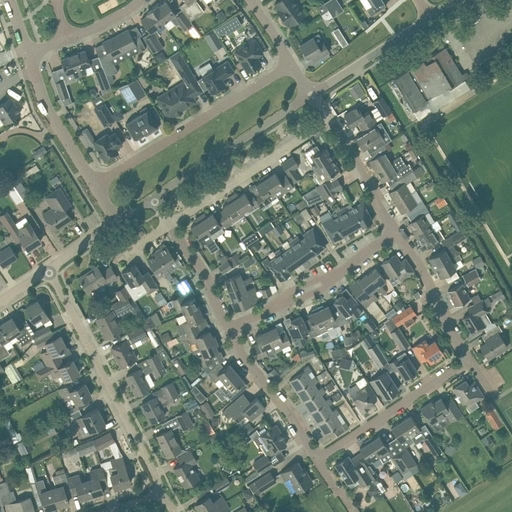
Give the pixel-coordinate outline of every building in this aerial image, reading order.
[(184,0),(186,1),(179,6),(182,9),(190,21),(204,11),(195,0),(184,0)] [(305,15),(294,0),(279,0),(275,3),(279,10),(277,11),(282,17),(282,18),(281,19),(281,20),(282,21),(282,22),(283,23),(284,24),(285,24),(286,24),(287,24),(288,26),(290,24),(291,25),(305,15)] [(336,0),(329,0),(324,4),(328,10),(328,11),(339,4),(336,0)] [(366,9),(370,16),(386,6),(382,0),(367,0),(371,6),(366,9)] [(158,5),(152,9),(163,23),(170,18),(176,25),(178,24),(184,31),(187,29),(188,27),(193,24),(190,21),(182,9),(175,14),(166,1),(159,6),(158,5)] [(155,29),(163,23),(152,9),(146,13),(147,15),(141,20),(150,32),(143,37),(153,52),(162,46),(157,38),(160,35),(155,29)] [(328,10),(321,14),(322,16),(324,19),(329,19),(332,17),(328,11),(328,10)] [(215,29),(214,29),(219,37),(226,33),(227,35),(242,25),(236,16),(220,25),(215,29)] [(188,27),(187,29),(196,40),(202,36),(193,24),(188,27)] [(136,26),(115,36),(126,58),(145,48),(139,36),(142,35),(136,26)] [(338,28),(333,31),(342,47),(348,43),(338,28)] [(214,30),(206,34),(215,50),(223,45),(214,30)] [(311,55),(314,61),(329,52),(318,34),(300,45),(308,58),(311,55)] [(108,53),(99,57),(103,67),(109,83),(114,81),(111,75),(118,72),(114,64),(126,58),(115,36),(102,42),(108,53)] [(254,39),(246,45),(235,51),(241,61),(244,66),(247,72),(261,64),(257,57),(263,53),(254,39)] [(445,47),(425,59),(393,79),(418,120),(431,112),(431,113),(438,109),(438,108),(448,102),(449,103),(455,99),(455,98),(470,88),(464,79),(467,77),(465,73),(462,74),(445,47)] [(73,54),(81,76),(86,74),(84,67),(91,65),(85,50),(73,54)] [(185,81),(157,98),(169,117),(175,114),(176,117),(183,112),(182,110),(186,107),(187,107),(191,105),(191,104),(195,101),(193,97),(203,91),(179,51),(170,57),(185,81)] [(166,58),(163,54),(160,53),(155,56),(159,62),(166,58)] [(81,76),(73,54),(61,59),(66,74),(73,72),(75,78),(81,76)] [(212,93),(226,85),(222,78),(227,75),(227,76),(234,72),(227,61),(202,76),(212,93)] [(103,67),(94,71),(103,94),(112,90),(109,83),(103,67)] [(137,78),(118,87),(128,104),(146,93),(137,78)] [(64,79),(55,82),(60,99),(70,96),(64,79)] [(360,81),(350,87),(356,99),(367,93),(360,81)] [(391,110),(382,97),(381,96),(373,101),(383,115),(391,110)] [(0,116),(5,123),(20,113),(10,98),(0,104),(0,116)] [(105,126),(115,119),(104,102),(94,109),(105,126)] [(358,122),(363,130),(377,121),(369,109),(362,114),(358,106),(344,115),(351,126),(358,122)] [(159,127),(154,119),(147,107),(140,111),(142,113),(125,123),(135,139),(149,130),(150,132),(159,127)] [(366,148),(369,153),(383,145),(386,143),(376,125),(355,138),(363,150),(366,148)] [(109,136),(107,133),(95,140),(87,127),(80,131),(89,146),(93,147),(95,145),(105,160),(118,152),(116,148),(122,144),(115,132),(109,136)] [(304,152),(316,145),(311,138),(300,146),(304,152)] [(317,145),(304,153),(312,165),(311,166),(314,170),(332,159),(325,148),(320,151),(317,145)] [(383,145),(369,153),(372,158),(369,160),(376,171),(391,162),(384,151),(386,150),(383,145)] [(44,146),(32,153),(35,158),(47,151),(44,146)] [(281,164),(287,173),(299,166),(293,156),(281,164)] [(386,180),(389,184),(413,169),(408,163),(405,164),(400,156),(391,162),(376,171),(382,182),(386,180)] [(319,193),(304,199),(308,205),(322,200),(328,196),(332,194),(334,192),(336,191),(343,187),(336,176),(334,173),(339,170),(332,159),(314,170),(316,175),(315,178),(323,190),(318,193),(319,193)] [(395,203),(410,193),(405,184),(425,172),(424,171),(426,169),(423,163),(413,169),(389,184),(392,190),(389,192),(395,203)] [(264,176),(274,192),(280,188),(283,193),(293,187),(286,175),(280,179),(275,172),(269,176),(268,174),(264,176)] [(254,196),(260,205),(261,207),(272,201),(273,203),(279,199),(274,192),(264,176),(260,179),(261,181),(256,185),(260,192),(254,196)] [(8,177),(2,181),(6,187),(16,203),(23,199),(14,185),(8,177)] [(425,185),(428,190),(435,185),(432,180),(425,185)] [(14,185),(23,199),(29,194),(21,181),(20,181),(18,182),(14,185)] [(57,209),(44,217),(53,230),(59,226),(64,223),(66,225),(72,220),(65,209),(71,205),(59,188),(48,195),(57,209)] [(232,197),(242,212),(247,208),(249,212),(260,205),(254,196),(251,192),(246,195),(244,192),(239,196),(237,194),(232,197)] [(408,216),(425,205),(422,200),(417,203),(410,193),(395,203),(402,213),(405,211),(408,216)] [(439,208),(447,203),(442,195),(434,200),(439,208)] [(219,213),(228,226),(244,215),(242,212),(232,197),(227,201),(228,203),(223,206),(224,209),(219,213)] [(350,203),(352,208),(362,226),(372,221),(365,207),(368,205),(364,197),(359,200),(358,198),(350,203)] [(303,200),(296,205),(299,209),(306,205),(303,200)] [(310,208),(315,215),(320,212),(315,204),(310,208)] [(429,210),(425,205),(408,216),(411,221),(408,223),(415,234),(430,224),(435,221),(430,224),(423,214),(429,210)] [(346,207),(341,209),(352,229),(361,224),(352,208),(348,210),(346,207)] [(300,212),(306,220),(311,217),(306,208),(300,212)] [(338,217),(334,219),(342,234),(352,229),(341,209),(335,212),(338,217)] [(7,210),(0,214),(0,218),(4,224),(10,234),(15,241),(15,242),(21,239),(27,249),(41,241),(25,217),(15,223),(7,210)] [(328,211),(319,216),(333,242),(343,236),(342,234),(334,219),(332,216),(331,216),(331,215),(330,214),(328,211)] [(199,216),(213,238),(221,233),(220,231),(228,226),(219,213),(214,216),(213,213),(207,217),(205,213),(199,216)] [(213,238),(199,216),(194,220),(196,224),(191,227),(197,237),(194,238),(200,246),(205,243),(206,245),(214,240),(213,238)] [(265,233),(274,227),(271,222),(262,228),(265,233)] [(305,237),(304,238),(314,251),(316,253),(326,246),(313,228),(311,229),(307,223),(299,229),(305,237)] [(430,224),(415,234),(417,238),(417,239),(417,241),(418,242),(420,243),(421,245),(425,242),(428,247),(444,238),(439,229),(435,232),(430,224)] [(433,269),(456,255),(454,252),(455,251),(456,249),(453,245),(458,242),(458,241),(467,236),(463,229),(441,241),(445,248),(429,258),(432,264),(430,265),(433,269)] [(293,239),(292,240),(305,258),(314,251),(304,238),(301,240),(296,233),(291,236),(293,239)] [(0,246),(2,250),(0,250),(0,260),(3,265),(17,256),(10,245),(10,244),(15,241),(10,234),(5,237),(5,239),(0,242),(0,246)] [(292,247),(287,251),(296,264),(305,258),(292,240),(288,242),(292,247)] [(240,244),(245,251),(249,248),(245,241),(240,244)] [(160,248),(156,251),(170,273),(175,270),(170,263),(176,259),(167,247),(162,250),(160,248)] [(280,249),(275,253),(288,270),(296,264),(287,251),(283,253),(280,249)] [(172,276),(170,273),(156,251),(151,254),(153,256),(147,260),(155,272),(161,268),(168,279),(172,276)] [(247,268),(257,261),(253,253),(242,260),(247,268)] [(268,258),(263,261),(268,269),(271,266),(280,279),(290,273),(288,270),(275,253),(277,256),(270,261),(268,258)] [(456,255),(433,269),(435,273),(437,272),(441,278),(463,265),(459,259),(461,258),(458,253),(456,255)] [(414,271),(407,260),(402,264),(395,254),(382,264),(391,277),(396,274),(400,280),(414,271)] [(232,267),(228,260),(224,255),(219,258),(222,264),(218,266),(223,273),(232,267)] [(122,272),(127,281),(131,286),(139,281),(147,293),(158,287),(151,276),(145,280),(135,264),(122,272)] [(117,277),(116,275),(110,267),(101,273),(97,266),(89,271),(90,272),(81,278),(80,277),(79,278),(81,281),(80,281),(81,283),(82,282),(88,292),(103,282),(105,285),(117,277)] [(368,274),(383,294),(387,291),(381,284),(386,280),(376,267),(368,274)] [(475,268),(462,275),(465,281),(448,290),(456,305),(470,298),(464,287),(481,279),(475,268)] [(358,280),(374,300),(375,301),(379,298),(373,291),(377,287),(383,294),(368,274),(367,273),(358,280)] [(229,290),(244,284),(252,280),(251,276),(242,280),(240,274),(225,280),(229,290)] [(177,284),(184,294),(192,288),(186,278),(177,284)] [(374,300),(358,280),(358,279),(349,286),(366,307),(369,304),(374,300)] [(232,300),(254,291),(256,290),(255,286),(246,290),(244,284),(229,290),(228,290),(232,300)] [(115,292),(120,300),(128,296),(131,295),(125,286),(115,292)] [(269,286),(261,289),(264,297),(272,294),(269,286)] [(505,297),(501,289),(492,294),(495,301),(499,299),(501,302),(506,299),(504,297),(505,297)] [(167,301),(161,291),(154,296),(160,305),(162,304),(167,301)] [(254,291),(232,300),(231,301),(235,311),(260,301),(258,297),(257,297),(254,291)] [(416,299),(421,296),(418,291),(413,294),(416,299)] [(185,314),(201,306),(199,302),(197,303),(194,297),(187,300),(184,294),(171,299),(176,309),(182,307),(185,314)] [(334,301),(345,315),(350,312),(354,317),(363,309),(352,295),(347,299),(343,294),(334,301)] [(117,312),(132,304),(128,296),(120,300),(113,304),(117,312)] [(404,305),(400,299),(393,305),(397,310),(404,305)] [(471,313),(463,318),(472,334),(485,326),(484,325),(490,322),(484,312),(488,310),(486,307),(482,299),(468,307),(471,313)] [(25,308),(30,317),(33,321),(40,317),(43,322),(49,318),(38,300),(25,308)] [(317,308),(327,330),(349,320),(345,315),(335,319),(329,305),(323,307),(323,305),(317,308)] [(392,317),(398,325),(403,322),(412,316),(416,313),(410,305),(392,317)] [(175,325),(180,336),(199,327),(196,321),(204,318),(201,312),(203,311),(201,306),(185,314),(187,320),(175,325)] [(311,338),(327,330),(317,308),(312,310),(313,312),(308,314),(310,318),(304,321),(308,331),(311,338)] [(397,312),(394,308),(385,314),(389,319),(397,312)] [(114,333),(123,329),(113,310),(97,319),(101,327),(102,326),(107,336),(106,337),(106,338),(113,334),(113,335),(115,334),(114,333)] [(382,310),(373,317),(377,323),(386,316),(382,310)] [(156,313),(147,317),(152,327),(160,324),(156,313)] [(303,334),(308,331),(304,321),(301,315),(290,320),(294,329),(288,331),(294,345),(306,340),(303,334)] [(412,316),(403,322),(406,327),(415,321),(412,316)] [(12,317),(0,324),(9,338),(14,335),(21,345),(33,338),(27,329),(22,332),(12,317)] [(370,317),(363,323),(370,331),(377,326),(370,317)] [(127,340),(111,348),(121,366),(136,358),(129,345),(147,335),(146,332),(147,332),(155,345),(160,342),(147,322),(128,332),(131,338),(127,340)] [(0,324),(0,359),(10,354),(7,350),(3,343),(9,338),(0,324)] [(498,324),(485,332),(489,338),(485,340),(486,342),(480,346),(488,359),(507,347),(498,333),(502,330),(500,327),(498,324)] [(48,325),(32,333),(35,339),(51,331),(48,325)] [(274,351),(276,352),(281,350),(280,348),(291,343),(286,331),(279,334),(276,326),(270,329),(269,326),(264,328),(274,351)] [(199,327),(180,336),(179,336),(181,341),(187,339),(191,350),(192,350),(216,340),(214,335),(212,336),(209,330),(202,333),(199,327)] [(269,355),(276,352),(274,351),(264,328),(260,330),(261,333),(255,336),(258,343),(252,346),(258,358),(268,354),(269,355)] [(391,333),(402,350),(410,344),(399,328),(391,333)] [(359,329),(343,338),(346,344),(362,336),(359,329)] [(35,339),(34,340),(37,347),(45,343),(45,344),(47,349),(40,353),(46,365),(46,366),(60,358),(57,352),(67,348),(60,335),(54,338),(51,331),(35,339)] [(160,337),(168,350),(175,345),(167,333),(160,337)] [(425,339),(413,348),(421,361),(427,357),(430,362),(440,356),(439,354),(442,352),(435,340),(428,344),(425,339)] [(216,340),(192,350),(195,358),(197,357),(201,366),(207,364),(210,371),(213,368),(216,366),(211,355),(218,352),(216,345),(218,344),(216,340)] [(376,344),(368,349),(379,365),(386,360),(376,344)] [(346,345),(331,350),(334,359),(349,354),(346,345)] [(150,363),(140,369),(126,376),(136,395),(149,388),(143,375),(153,370),(156,375),(165,370),(158,356),(162,354),(164,358),(168,356),(165,349),(157,353),(147,358),(150,363)] [(309,357),(307,350),(299,352),(301,359),(309,357)] [(397,358),(389,363),(394,371),(398,369),(404,379),(410,376),(412,376),(415,374),(415,372),(417,371),(405,351),(396,357),(397,358)] [(313,365),(319,361),(316,355),(309,359),(313,365)] [(180,357),(173,360),(180,375),(187,372),(180,357)] [(339,366),(349,368),(351,359),(341,357),(339,366)] [(36,371),(35,371),(39,379),(50,373),(52,377),(60,373),(64,380),(79,372),(73,359),(63,364),(60,358),(46,366),(42,368),(36,371)] [(13,362),(4,367),(5,369),(13,383),(22,377),(13,362)] [(40,362),(33,366),(35,370),(36,371),(42,368),(42,367),(40,362)] [(213,368),(210,371),(207,373),(215,382),(220,378),(224,382),(236,372),(229,363),(217,373),(213,368)] [(296,391),(316,379),(307,366),(303,368),(305,370),(289,380),(296,391)] [(316,376),(319,379),(327,375),(324,370),(316,376)] [(398,389),(386,370),(370,380),(375,387),(377,386),(385,398),(387,396),(389,396),(391,395),(393,394),(394,393),(396,391),(398,389)] [(236,372),(224,382),(219,387),(231,400),(242,391),(238,386),(244,380),(236,372)] [(376,395),(368,382),(367,383),(363,376),(355,382),(359,388),(350,394),(362,413),(374,404),(370,398),(376,395)] [(296,391),(304,402),(323,389),(321,387),(318,389),(314,383),(317,381),(316,379),(296,391)] [(484,395),(480,389),(474,380),(468,384),(465,379),(453,387),(462,402),(463,402),(466,406),(475,400),(476,401),(484,395)] [(165,393),(155,397),(159,404),(179,395),(172,381),(162,387),(165,393)] [(325,385),(329,391),(335,387),(331,381),(325,385)] [(69,383),(60,388),(58,389),(64,400),(70,397),(73,404),(91,395),(85,383),(72,389),(69,383)] [(195,385),(190,389),(196,395),(200,391),(195,385)] [(324,392),(323,389),(304,402),(311,413),(330,400),(328,397),(325,400),(321,394),(324,392)] [(332,395),(335,401),(341,397),(338,392),(332,395)] [(222,412),(228,419),(232,415),(238,422),(246,415),(251,421),(265,408),(256,397),(249,404),(241,395),(222,412)] [(155,397),(150,400),(141,405),(144,412),(146,411),(152,422),(164,415),(159,404),(155,397)] [(195,397),(184,402),(187,409),(198,405),(195,397)] [(430,402),(420,408),(431,424),(433,423),(437,429),(450,420),(451,421),(462,413),(452,398),(445,403),(441,397),(435,402),(431,404),(430,402)] [(311,413),(318,424),(338,411),(330,400),(311,413)] [(207,418),(214,415),(208,401),(201,404),(207,418)] [(97,407),(89,412),(75,419),(79,426),(85,423),(89,432),(106,424),(97,407)] [(486,414),(495,428),(502,423),(492,407),(488,410),(486,414)] [(175,415),(183,430),(194,425),(186,410),(175,415)] [(345,422),(338,411),(318,424),(325,435),(332,430),(345,422)] [(0,419),(14,442),(23,437),(20,432),(18,433),(7,415),(0,419)] [(411,415),(401,421),(415,443),(423,438),(425,437),(411,415)] [(56,431),(70,424),(66,416),(52,423),(56,431)] [(401,421),(391,428),(405,449),(410,444),(413,441),(401,421)] [(209,434),(215,431),(209,422),(204,424),(209,434)] [(248,432),(254,427),(249,422),(243,427),(248,432)] [(56,430),(52,423),(51,424),(45,427),(49,434),(54,431),(56,430)] [(256,429),(250,435),(253,439),(258,447),(260,445),(264,443),(271,454),(280,448),(286,444),(283,438),(284,437),(276,425),(260,435),(256,429)] [(170,429),(166,431),(157,436),(163,447),(161,448),(161,450),(163,455),(165,456),(167,455),(167,456),(181,449),(170,429)] [(110,432),(90,442),(92,448),(93,452),(115,441),(110,432)] [(431,433),(423,438),(433,455),(441,449),(431,433)] [(383,462),(391,457),(393,456),(379,435),(373,439),(372,437),(368,440),(383,462)] [(24,439),(17,442),(22,455),(29,452),(24,439)] [(374,469),(383,462),(368,440),(364,442),(366,444),(360,448),(365,456),(359,460),(372,479),(373,482),(378,488),(381,485),(380,483),(382,481),(374,469)] [(75,447),(78,453),(79,453),(92,448),(90,442),(89,441),(76,446),(76,447),(75,447)] [(233,457),(239,453),(234,446),(228,451),(233,457)] [(78,453),(75,447),(68,450),(73,462),(80,459),(78,453)] [(405,449),(399,452),(409,468),(415,464),(416,464),(406,448),(405,449)] [(190,450),(189,451),(180,456),(183,463),(174,468),(185,487),(199,478),(191,465),(197,461),(190,450)] [(399,452),(393,456),(391,457),(402,473),(409,468),(399,452)] [(266,455),(253,463),(260,474),(273,465),(266,455)] [(122,456),(112,459),(111,459),(113,466),(115,465),(117,471),(110,474),(115,488),(130,483),(122,456)] [(361,485),(372,479),(359,460),(359,459),(353,463),(348,456),(335,464),(347,483),(356,477),(361,485)] [(297,462),(289,467),(280,473),(285,480),(288,478),(297,491),(312,481),(306,472),(305,473),(297,462)] [(28,473),(35,471),(32,464),(26,466),(28,473)] [(415,464),(409,468),(413,474),(419,469),(415,464)] [(92,477),(86,479),(92,495),(103,492),(101,485),(107,483),(102,466),(90,470),(92,477)] [(409,468),(402,473),(405,479),(413,474),(409,468)] [(56,474),(52,475),(56,487),(51,488),(57,506),(68,503),(63,487),(69,485),(67,477),(65,471),(56,474)] [(270,471),(255,481),(261,490),(276,481),(270,471)] [(393,475),(397,482),(403,478),(398,471),(393,475)] [(78,474),(67,477),(69,485),(72,494),(78,492),(80,499),(92,495),(86,479),(81,481),(78,474)] [(231,483),(226,476),(213,484),(218,491),(231,483)] [(45,510),(57,506),(51,488),(46,490),(43,478),(30,482),(35,496),(41,494),(45,510)] [(3,481),(0,482),(0,493),(6,492),(9,503),(16,501),(13,490),(9,491),(6,481),(3,481)] [(460,481),(454,486),(457,491),(464,486),(460,481)] [(366,489),(371,496),(379,491),(375,484),(366,489)] [(199,511),(208,511),(225,502),(222,496),(212,501),(209,496),(195,504),(199,511)] [(33,511),(31,504),(29,497),(9,503),(11,511),(33,511)] [(225,502),(208,511),(223,511),(229,508),(225,502)]
